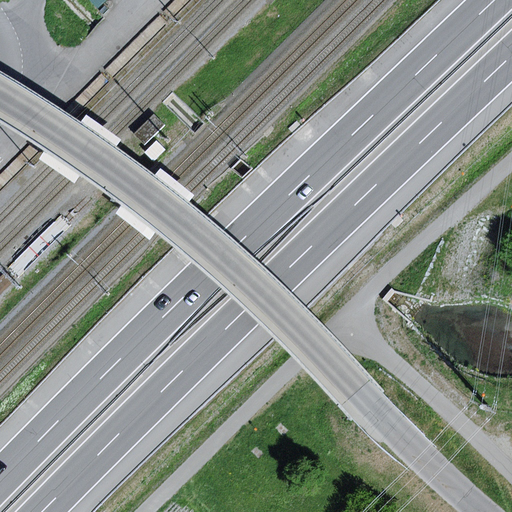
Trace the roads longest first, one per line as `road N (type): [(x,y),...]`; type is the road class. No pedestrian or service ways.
road 1 (motorway): [(495,0),(0,481)]
road 2 (motorway): [(44,511),(511,55)]
road 3 (unclassified): [(482,511),(232,264),(79,145),(0,95)]
road 4 (track): [(511,158),(146,511)]
road 5 (track): [(511,476),(388,359),(351,308)]
